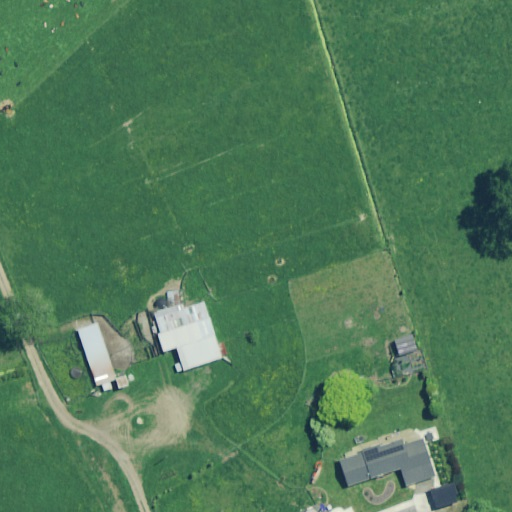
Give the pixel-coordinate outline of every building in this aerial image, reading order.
[(222,358),(205,302),(183,309),(182,304),(155,313),(162,333),(159,334),(165,351),(178,347),(185,370),(222,358)] [(96,321),(78,328),(98,385),(102,384),(105,391),(112,388),(109,381),(117,378),(96,321)] [(393,374),(393,370),(380,371),(381,388),(410,386),(410,373),(393,374)] [(133,384),(130,375),(117,379),(120,388),(133,384)] [(404,444),(400,432),(376,440),(379,447),(341,460),(349,486),(401,469),(407,486),(436,476),(424,438),(404,444)] [(452,498),(447,485),(435,489),(440,502),(452,498)]
